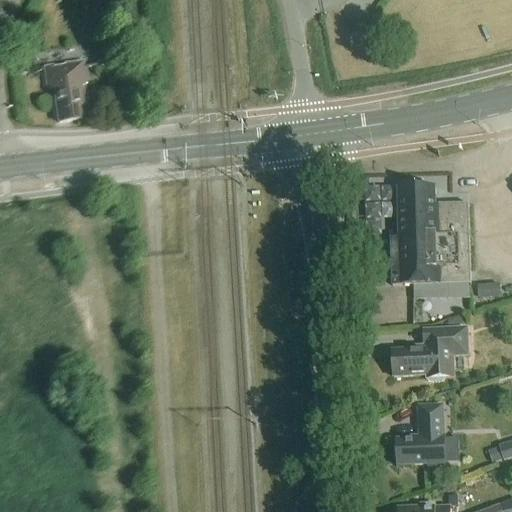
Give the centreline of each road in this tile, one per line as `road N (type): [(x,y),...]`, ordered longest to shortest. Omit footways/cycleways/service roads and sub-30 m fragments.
road 1 (track): [(148,154),(170,511)]
road 2 (tertiary): [(332,511),(326,323),(308,163)]
road 3 (primary): [(2,169),(306,138)]
road 4 (primary): [(306,138),(511,98)]
